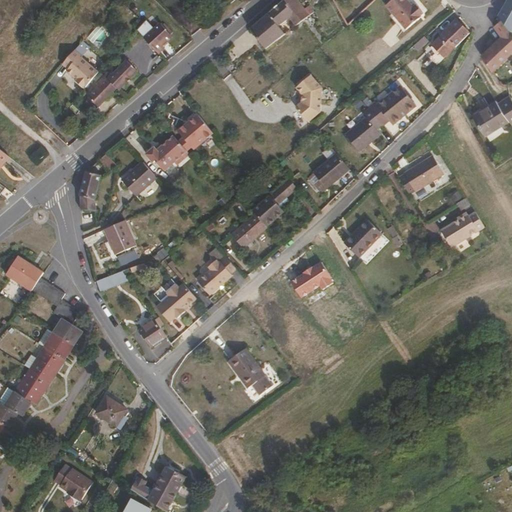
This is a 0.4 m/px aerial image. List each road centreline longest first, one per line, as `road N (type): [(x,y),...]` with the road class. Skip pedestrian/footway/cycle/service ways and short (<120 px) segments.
road 1 (residential): [(484,0),(483,35),(449,97),(148,380)]
road 2 (unclassified): [(263,0),(52,182)]
road 3 (residential): [(52,182),(76,266),(148,380)]
road 4 (residential): [(148,380),(235,496)]
